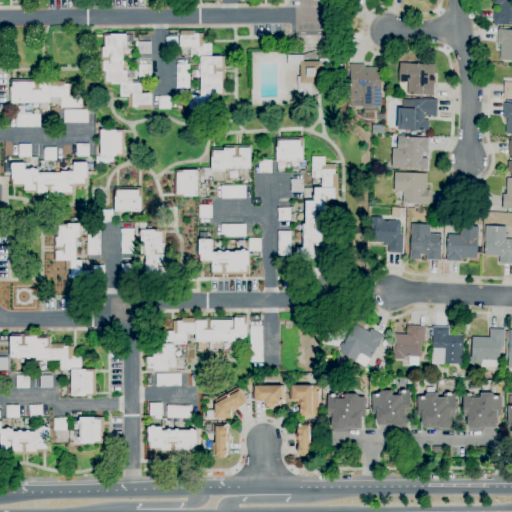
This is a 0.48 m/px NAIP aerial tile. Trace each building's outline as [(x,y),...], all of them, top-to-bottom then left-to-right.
[(511,25),(493,25),(493,10),(499,10),(499,5),(494,4),(494,0),(511,0),(511,25)] [(511,61),(500,61),(501,45),(497,44),(498,29),(511,30),(511,61)] [(209,106),(189,106),(189,96),(201,96),(201,76),(199,76),(199,71),(201,71),(201,69),(197,69),(197,64),(189,64),(189,57),(184,57),(184,55),(190,55),(190,47),(180,47),(180,31),(196,31),(196,33),(204,33),(204,44),(211,44),(211,56),(225,56),(225,96),(209,96),(209,106)] [(142,84),(142,94),(152,94),(152,110),(136,110),(136,108),(128,108),(128,97),(120,97),(120,85),(104,85),(104,73),(100,73),(100,53),(105,53),(105,34),(126,34),(126,48),(123,48),(123,61),(124,61),(124,64),(123,64),(123,71),(127,71),(127,77),(128,77),(128,80),(127,80),(127,84),(142,84)] [(166,49),(166,37),(178,37),(178,49),(166,49)] [(151,54),(138,54),(138,47),(135,47),(135,41),(138,41),(138,42),(151,42),(151,54)] [(311,98),(298,97),(298,76),(300,76),(300,64),(287,64),(287,55),(303,55),(303,62),(320,62),(320,58),(329,58),(329,74),(322,74),(322,84),(311,84),(311,98)] [(434,96),(407,95),(408,83),(398,82),(399,63),(435,64),(434,96)] [(382,107),(363,107),(363,97),(350,97),(350,84),(350,64),(364,64),(364,67),(382,67),(382,107)] [(138,77),(138,65),(151,65),(151,78),(138,77)] [(189,88),(177,89),(176,65),(189,65),(189,88)] [(12,103),(11,79),(49,79),(49,82),(65,81),(65,85),(74,85),(74,109),(60,109),(60,98),(59,98),(59,106),(51,106),(51,103),(12,103)] [(511,99),(503,99),(504,82),(511,82),(511,99)] [(171,110),(158,110),(159,96),(171,96),(171,110)] [(416,135),(411,135),(411,131),(398,130),(399,109),(402,109),(403,99),(422,100),(437,100),(437,117),(424,116),(424,120),(429,120),(429,132),(416,131),(416,135)] [(511,135),(506,135),(507,119),(503,118),(504,103),(511,103),(511,104),(511,135)] [(88,123),(64,123),(64,110),(88,110),(88,123)] [(40,127),(16,127),(16,114),(24,114),(24,112),(32,112),(32,115),(40,115),(40,127)] [(98,163),(98,156),(101,156),(101,129),(107,129),(107,130),(125,130),(125,157),(113,157),(113,163),(98,163)] [(392,168),(392,148),(397,148),(398,136),(405,136),(405,137),(425,138),(425,137),(428,138),(428,153),(423,153),(422,158),(427,158),(427,169),(392,168)] [(303,161),(276,162),(276,145),(280,145),(280,141),(300,141),(300,144),(303,144),(303,161)] [(31,157),(18,157),(19,144),(31,144),(31,157)] [(89,157),(76,157),(76,144),(89,144),(89,157)] [(56,161),(44,161),(44,148),(56,148),(56,161)] [(212,172),(211,158),(214,158),(214,151),(224,151),(224,148),(250,148),(251,169),(225,169),(225,172),(212,172)] [(318,260),(297,260),(297,245),(303,245),(303,225),(306,225),(306,201),(313,201),(313,195),(314,195),(314,188),(322,188),(322,178),(313,178),(313,157),(325,157),(325,170),(335,170),(335,174),(338,174),(338,196),(336,196),(336,205),(325,205),(325,211),(322,211),(322,215),(325,215),(325,225),(316,225),(316,227),(322,227),(323,248),(317,248),(318,260)] [(259,173),(258,161),(271,160),(272,173),(259,173)] [(73,196),(38,196),(38,190),(25,190),(25,184),(12,184),(12,163),(25,163),(25,170),(32,170),(32,168),(35,168),(35,170),(38,170),(38,173),(61,173),(61,172),(68,172),(68,170),(73,170),(73,163),(87,163),(87,186),(73,186),(73,196)] [(178,197),(177,171),(198,170),(198,197),(178,197)] [(429,205),(403,205),(403,192),(394,191),(395,173),(427,174),(426,190),(429,190),(429,202),(429,205)] [(511,210),(508,210),(508,209),(502,208),(503,196),(502,196),(502,194),(506,194),(507,178),(511,178),(511,210)] [(290,193),(290,180),(303,179),(303,192),(290,193)] [(221,199),(221,186),(245,185),(246,199),(221,199)] [(141,211),(115,212),(115,188),(141,188),(141,211)] [(212,218),(199,218),(199,205),(212,205),(212,218)] [(278,221),(278,208),(290,208),(290,207),(293,206),(293,214),(291,214),(291,221),(278,221)] [(400,217),(391,217),(392,208),(401,208),(400,217)] [(100,223),(100,210),(113,210),(114,222),(100,223)] [(402,253),(388,253),(388,246),(384,246),(384,244),(370,243),(371,218),(383,218),(383,221),(387,221),(387,220),(396,221),(396,222),(401,222),(400,236),(403,236),(402,253)] [(92,284),(68,284),(68,261),(57,261),(56,227),(66,227),(66,224),(80,224),(80,239),(76,239),(76,260),(82,260),(82,271),(92,271),(92,265),(104,265),(104,278),(92,278),(92,284)] [(222,237),(221,225),(246,224),(246,237),(222,237)] [(441,260),(426,260),(426,255),(420,254),(420,259),(409,259),(410,251),(411,251),(411,235),(411,224),(430,225),(430,234),(442,234),(441,257),(441,260)] [(461,262),(446,261),(446,254),(447,254),(448,235),(459,235),(460,226),(478,227),(477,259),(461,258),(461,262)] [(511,263),(499,263),(500,257),(484,256),(485,226),(506,227),(506,239),(511,239),(511,263)] [(134,254),(121,254),(120,229),(133,229),(134,254)] [(159,281),(147,281),(147,268),(140,269),(140,262),(147,262),(147,255),(145,255),(145,244),(142,244),(142,230),(165,230),(166,266),(161,266),(161,268),(159,268),(159,281)] [(278,256),(278,232),(290,232),(290,230),(293,230),(293,237),(291,237),(291,256),(278,256)] [(85,255),(85,243),(87,243),(87,231),(100,231),(100,255),(85,255)] [(222,274),(212,274),(212,261),(201,261),(201,257),(200,257),(199,233),(208,233),(208,240),(212,240),(213,253),(219,253),(219,251),(222,251),(222,253),(227,253),(227,251),(229,251),(229,253),(235,252),(235,251),(243,251),(243,250),(245,250),(245,251),(249,251),(249,272),(226,272),(226,270),(222,270),(222,274)] [(261,251),(249,251),(249,239),(261,239),(261,251)] [(121,277),(121,264),(134,264),(134,277),(121,277)] [(154,371),(154,369),(147,369),(147,345),(165,345),(165,331),(173,331),(173,321),(182,321),(182,318),(230,318),(230,315),(247,315),(247,338),(244,338),(244,339),(242,339),(242,338),(235,338),(235,342),(232,342),(232,350),(223,350),(223,342),(222,342),(222,350),(213,350),(213,352),(210,352),(210,342),(196,342),(196,334),(186,334),(186,345),(175,345),(175,371),(154,371)] [(366,368),(339,353),(355,324),(369,332),(371,328),(384,335),(366,368)] [(404,360),(392,359),(393,334),(407,335),(407,332),(411,332),(411,325),(425,326),(425,343),(422,343),(421,357),(404,356),(404,360)] [(250,363),(250,326),(262,326),(263,363),(250,363)] [(444,365),(432,364),(433,326),(449,327),(449,334),(464,335),(463,364),(444,364),(444,365)] [(499,367),(481,367),(481,363),(471,363),(471,357),(472,357),(472,337),(489,338),(489,329),(505,329),(504,347),(501,347),(500,361),(499,361),(499,367)] [(67,396),(67,383),(72,383),(72,371),(60,371),(60,360),(37,361),(37,357),(11,358),(11,334),(37,334),(37,336),(50,336),(50,344),(66,344),(66,346),(74,346),(74,357),(81,357),(81,369),(95,369),(96,396),(67,396)] [(385,347),(381,346),(385,338),(389,340),(385,347)] [(8,371),(0,371),(0,357),(8,357),(8,371)] [(156,387),(156,374),(181,374),(181,386),(156,387)] [(29,389),(16,389),(16,375),(29,375),(29,389)] [(52,389),(39,389),(39,376),(52,376),(52,389)] [(319,418),(301,418),(301,400),(297,400),(297,402),(290,402),(290,385),(318,385),(318,387),(319,387),(319,418)] [(265,404),(265,401),(263,401),(263,402),(257,402),(257,401),(255,401),(255,400),(253,400),(253,387),(255,387),(255,386),(285,386),(285,404),(280,404),(280,406),(275,406),(275,407),(268,407),(268,406),(266,406),(266,404),(265,404)] [(215,405),(217,403),(215,401),(240,387),(248,401),(246,402),(247,403),(244,404),(245,405),(238,409),(236,410),(234,407),(231,408),(231,410),(232,410),(232,418),(231,418),(215,419),(215,405)] [(452,429),(438,429),(438,427),(436,427),(424,427),(424,426),(422,426),(422,416),(417,416),(418,396),(423,396),(426,393),(426,388),(434,388),(434,393),(438,393),(438,398),(443,398),(443,393),(455,393),(455,416),(451,416),(451,418),(452,418),(452,429)] [(393,428),(393,426),(390,426),(390,424),(379,424),(379,423),(376,423),(376,414),(372,414),(372,393),(378,393),(381,391),(393,391),(393,396),(398,396),(398,391),(410,391),(410,412),(405,412),(405,415),(407,415),(407,423),(406,423),(406,428),(393,428)] [(495,396),(501,396),(502,416),(498,416),(498,428),(480,428),(480,429),(469,430),(469,428),(468,428),(468,427),(467,427),(466,418),(468,418),(468,412),(463,412),(463,394),(476,394),(476,398),(481,398),(481,393),(492,393),(495,396)] [(359,397),(365,397),(365,417),(361,417),(361,429),(348,429),(348,432),(334,432),(334,429),(333,429),(333,427),(331,427),(331,419),(332,419),(332,414),(327,414),(327,394),(339,394),(340,399),(344,399),(344,394),(356,394),(359,397)] [(149,416),(149,403),(162,403),(163,416),(149,416)] [(19,420),(12,420),(12,419),(8,419),(8,421),(1,421),(1,418),(6,418),(6,406),(19,405),(19,420)] [(29,418),(29,405),(42,405),(42,418),(29,418)] [(191,418),(167,418),(167,405),(191,406),(191,418)] [(104,445),(80,445),(80,430),(73,430),(73,424),(80,424),(80,417),(104,417),(104,445)] [(67,431),(53,431),(54,418),(67,418),(67,431)] [(36,452),(27,452),(27,450),(22,450),(22,452),(12,452),(12,447),(11,447),(11,450),(1,450),(1,441),(0,441),(0,422),(1,422),(1,429),(8,430),(8,428),(10,428),(10,430),(13,430),(13,432),(19,432),(19,431),(22,431),(22,432),(27,432),(27,431),(30,431),(30,432),(36,432),(36,428),(43,428),(43,427),(45,427),(45,428),(49,428),(49,450),(36,449),(36,452)] [(227,456),(213,456),(213,442),(215,442),(215,435),(205,435),(205,424),(227,424),(227,427),(229,427),(229,434),(229,444),(227,444),(227,456)] [(308,457),(301,457),(301,456),(299,456),(299,454),(298,454),(298,447),(299,447),(299,446),(296,446),(296,424),(318,424),(318,432),(309,432),(309,442),(313,442),(313,456),(308,456),(308,457)] [(195,451),(161,451),(161,448),(151,448),(151,446),(148,446),(148,427),(152,427),(152,426),(155,426),(155,427),(162,427),(162,431),(168,431),(168,429),(171,429),(171,431),(176,431),(176,429),(178,429),(178,431),(191,431),(191,429),(194,429),(194,431),(197,431),(197,444),(195,444),(195,451)]
